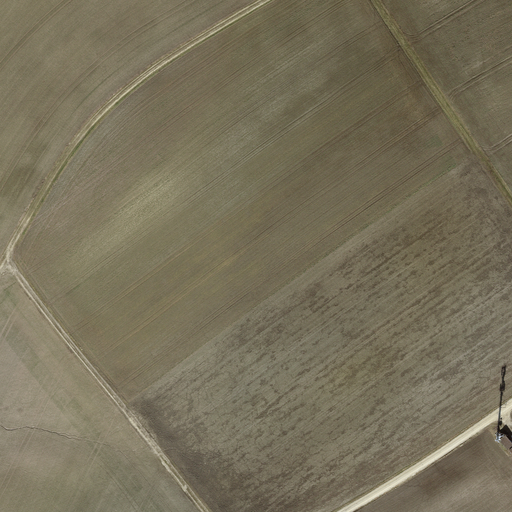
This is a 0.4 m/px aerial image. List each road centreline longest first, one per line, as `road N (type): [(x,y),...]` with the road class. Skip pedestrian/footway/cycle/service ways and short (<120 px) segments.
road 1 (track): [(0,272),(102,116),(159,65),(268,0)]
road 2 (track): [(203,511),(6,260)]
road 3 (track): [(511,209),(375,0)]
road 4 (track): [(343,511),(511,404)]
